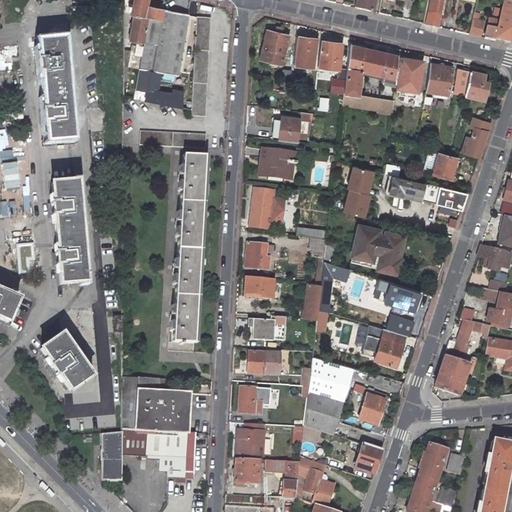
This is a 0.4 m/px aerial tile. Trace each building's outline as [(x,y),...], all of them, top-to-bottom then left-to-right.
[(148,0),(134,0),(130,14),(134,15),(146,18),(149,4),(148,3),(148,0)] [(371,11),(374,0),(355,0),(355,8),(371,11)] [(429,0),(425,24),(438,27),(444,0),(429,0)] [(511,0),(504,0),(499,20),(494,19),(493,23),(489,23),(485,38),(494,41),(495,38),(509,42),(511,40),(511,0)] [(176,75),(189,15),(153,6),(152,4),(149,4),(146,18),(139,67),(176,75)] [(134,15),(131,40),(137,42),(136,45),(132,44),(128,65),(139,67),(146,18),(134,15)] [(205,117),(210,17),(197,16),(191,116),(205,117)] [(479,37),(483,22),(471,19),(467,34),(479,37)] [(267,27),(259,57),(281,63),(288,33),(279,30),(280,26),(275,24),(274,29),(267,27)] [(293,61),(313,64),(313,60),(316,38),(296,36),(293,61)] [(62,39),(37,41),(39,61),(36,61),(37,73),(40,72),(43,110),(40,110),(42,122),(45,122),(47,140),(71,138),(62,39)] [(338,67),(342,42),(320,39),(317,64),(338,67)] [(360,68),(381,72),(380,76),(396,80),(400,54),(350,42),(347,68),(345,80),(344,80),(342,92),(343,92),(357,93),(360,68)] [(422,60),(402,57),(397,89),(417,92),(422,60)] [(448,92),(452,66),(429,62),(425,90),(448,92)] [(291,67),(282,65),(281,81),(289,82),(291,67)] [(347,68),(338,67),(337,79),(344,80),(345,80),(347,68)] [(485,74),(458,67),(452,93),(484,100),(489,83),(483,81),(485,74)] [(337,79),(332,78),(332,80),(317,77),(317,84),(316,84),(315,88),(342,92),(344,80),(337,79)] [(381,107),(383,97),(357,93),(343,92),(342,100),(381,107)] [(381,107),(381,111),(392,113),(394,99),(383,97),(381,107)] [(421,120),(423,106),(415,105),(413,118),(421,120)] [(301,111),(300,116),(300,119),(311,121),(312,113),(301,111)] [(300,116),(282,113),(280,128),(299,130),(300,119),(300,116)] [(489,124),(477,120),(465,155),(478,158),(489,124)] [(204,134),(138,131),(138,144),(204,148),(204,134)] [(295,152),(264,148),(261,161),(268,162),(265,174),(286,177),(287,168),(293,169),(294,162),(298,163),(298,159),(294,159),(295,152)] [(429,151),(424,171),(433,173),(438,154),(429,151)] [(203,155),(182,154),(181,165),(178,165),(177,190),(180,191),(178,212),(175,212),(174,237),(177,237),(176,258),(173,258),(171,284),(175,284),(173,305),(170,305),(169,329),(172,330),(171,341),(193,342),(201,187),(203,155)] [(455,159),(438,154),(433,173),(450,178),(452,172),(455,173),(457,167),(454,165),(455,159)] [(268,162),(261,161),(259,173),(265,174),(268,162)] [(363,215),(373,168),(350,163),(340,210),(363,215)] [(390,174),(397,176),(397,167),(385,164),(384,172),(390,174)] [(390,174),(386,191),(461,210),(466,193),(397,176),(390,174)] [(75,179),(51,182),(53,201),(50,201),(51,213),(54,212),(58,252),(55,252),(55,265),(59,265),(60,282),(85,280),(75,179)] [(511,180),(511,184),(505,182),(500,200),(511,202),(511,180)] [(270,213),(271,211),(273,196),(274,190),(254,187),(249,226),(269,228),(270,221),(280,222),(281,212),(274,211),(274,214),(270,213)] [(273,196),(271,211),(270,213),(274,214),(274,211),(281,212),(283,198),(273,196)] [(511,205),(500,202),(497,213),(503,214),(511,216),(511,205)] [(511,216),(503,214),(496,241),(511,245),(511,216)] [(381,227),(360,222),(353,250),(373,256),(375,249),(382,251),(378,267),(397,271),(401,258),(396,256),(402,234),(388,231),(387,234),(380,232),(381,227)] [(310,235),(327,237),(328,228),(297,225),(296,233),(310,235)] [(310,235),(309,245),(325,247),(326,242),(327,237),(310,235)] [(265,243),(248,241),(245,266),(266,268),(267,255),(263,255),(265,243)] [(334,262),(336,245),(326,242),(325,247),(324,259),(331,261),(334,262)] [(497,267),(503,269),(509,251),(480,243),(476,256),(483,258),(488,259),(485,269),(495,272),(497,267)] [(480,268),(485,269),(488,259),(483,258),(480,268)] [(327,310),(332,272),(330,271),(331,261),(324,259),(321,283),(318,308),(326,310),(327,310)] [(262,278),(246,276),(245,290),(246,290),(252,291),(251,294),(251,296),(261,297),(261,295),(271,296),(273,278),(262,277),(262,278)] [(389,279),(384,297),(415,307),(421,289),(389,279)] [(491,280),(489,289),(502,292),(504,284),(491,280)] [(307,282),(305,305),(303,305),(302,317),(317,318),(318,308),(321,283),(307,282)] [(489,289),(483,287),(480,297),(498,302),(497,305),(502,306),(501,311),(489,309),(486,321),(507,326),(511,308),(511,294),(502,292),(489,289)] [(0,318),(7,322),(17,300),(0,291),(0,318)] [(315,332),(323,333),(326,310),(318,308),(317,318),(316,331),(315,332)] [(414,320),(390,312),(386,326),(407,333),(409,334),(414,320)] [(122,315),(112,314),(112,330),(122,330),(122,315)] [(273,338),(274,324),(284,325),(285,315),(270,314),(270,319),(250,318),(249,325),(253,326),(252,336),(273,338)] [(464,344),(469,330),(479,333),(481,328),(489,329),(490,325),(461,318),(454,340),(449,339),(446,349),(465,355),(467,345),(464,344)] [(386,326),(375,356),(396,363),(407,333),(386,326)] [(92,375),(61,334),(41,349),(52,364),(50,366),(58,377),(61,376),(71,390),(92,375)] [(504,368),(511,369),(511,343),(487,339),(485,355),(506,358),(504,368)] [(280,352),(249,349),(249,362),(251,362),(251,370),(279,373),(280,352)] [(434,385),(457,392),(469,356),(465,355),(446,349),(434,385)] [(352,366),(313,356),(309,385),(308,397),(304,422),(318,427),(330,431),(352,366)] [(122,376),(122,431),(122,432),(186,433),(188,392),(159,390),(159,379),(122,376)] [(256,386),(243,384),(242,399),(246,400),(246,411),(262,412),(263,399),(255,398),(256,386)] [(387,394),(367,386),(356,418),(377,425),(387,394)] [(236,453),(262,454),(265,423),(246,421),(245,429),(237,428),(236,453)] [(302,440),(316,442),(318,427),(304,422),(304,424),(304,427),(302,440)] [(294,426),(292,446),(301,447),(302,440),(304,427),(294,426)] [(122,432),(122,431),(101,434),(101,481),(121,481),(122,456),(122,432)] [(186,433),(122,432),(122,456),(147,457),(146,460),(159,461),(159,471),(167,471),(167,477),(192,477),(195,433),(186,433)] [(484,472),(478,500),(476,499),(474,507),(472,506),(470,511),(498,511),(511,442),(511,441),(491,437),(488,451),(485,450),(484,457),(482,457),(480,464),(482,464),(481,472),(484,472)] [(364,440),(355,465),(375,471),(383,446),(364,440)] [(446,449),(428,443),(417,475),(435,481),(446,449)] [(307,458),(308,447),(301,447),(300,456),(307,458)] [(449,452),(446,471),(459,473),(462,455),(449,452)] [(259,458),(236,456),(234,477),(247,478),(249,478),(257,479),(259,458)] [(264,458),(264,469),(285,471),(284,480),(283,480),(282,498),(294,498),(300,460),(294,459),(264,458)] [(302,491),(313,494),(310,503),(314,504),(325,508),(333,485),(319,480),(321,473),(309,469),(302,491)] [(435,481),(417,475),(406,510),(411,511),(424,511),(428,502),(429,500),(435,481)] [(453,491),(439,486),(434,502),(429,500),(428,502),(448,509),(453,491)] [(282,498),(226,495),(224,511),(292,511),(294,498),(282,498)]
